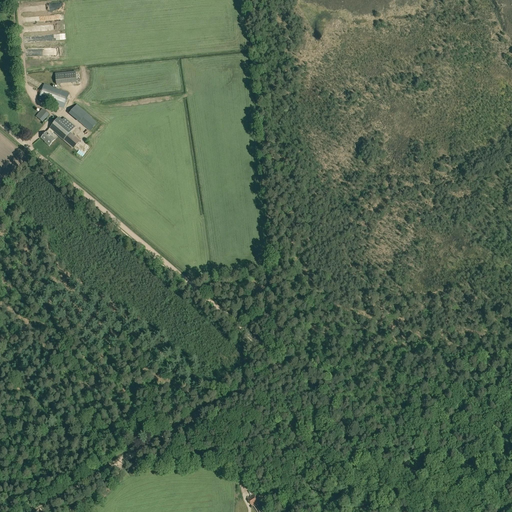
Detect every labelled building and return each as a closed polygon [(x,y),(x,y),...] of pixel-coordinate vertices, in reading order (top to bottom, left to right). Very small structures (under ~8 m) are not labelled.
[(56,85),(77,83),(76,71),(55,73),(56,85)] [(69,94),(44,84),(39,99),(64,108),(69,94)] [(80,123),(88,114),(77,104),(69,114),(80,123)] [(49,114),(43,109),(36,117),(42,122),(49,114)] [(92,117),(88,114),(80,123),(90,131),(97,123),(91,118),(92,117)] [(73,149),(80,141),(70,133),(75,127),(61,115),(50,128),(50,129),(47,133),(46,132),(41,138),(45,142),(46,141),(50,145),(55,140),(51,136),(54,132),(73,149)] [(84,159),(93,149),(87,144),(78,153),(84,159)] [(254,494),(247,498),(248,500),(247,500),(250,505),(251,504),(252,506),(258,502),(254,494)]
